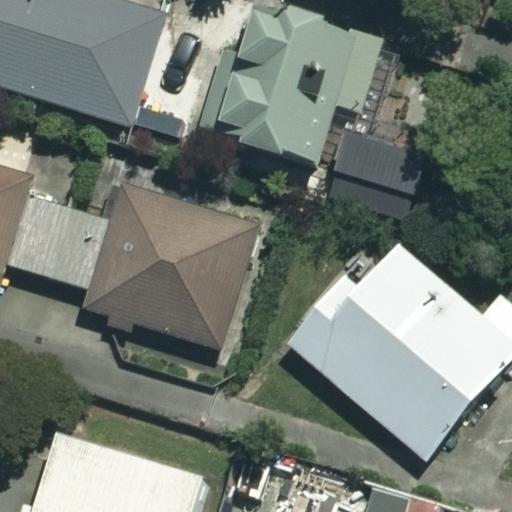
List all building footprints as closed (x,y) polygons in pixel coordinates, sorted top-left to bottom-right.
[(177,29),(83,0),(0,0),(0,93),(143,138),(177,29)] [(511,0),(490,0),(511,8),(511,0)] [(209,150),(337,189),(351,141),(387,152),(413,64),(280,24),(264,76),(234,67),(209,150)] [(46,186),(0,172),(0,311),(7,314),(18,278),(103,303),(98,322),(235,362),(273,234),(129,192),(118,229),(41,206),(46,186)] [(511,313),(499,330),(415,260),(378,305),(361,291),(303,361),(443,477),(511,393),(511,313)] [(215,511),(222,491),(78,447),(58,511),(215,511)] [(392,511),(345,494),(338,511),(392,511)]
